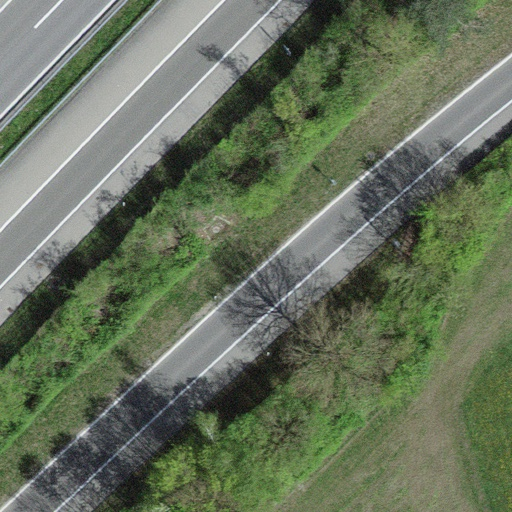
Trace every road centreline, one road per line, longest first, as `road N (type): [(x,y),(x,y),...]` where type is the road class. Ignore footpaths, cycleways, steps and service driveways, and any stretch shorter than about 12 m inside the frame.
road 1 (motorway): [(34,511),(281,285),(511,90)]
road 2 (motorway): [(0,263),(239,16)]
